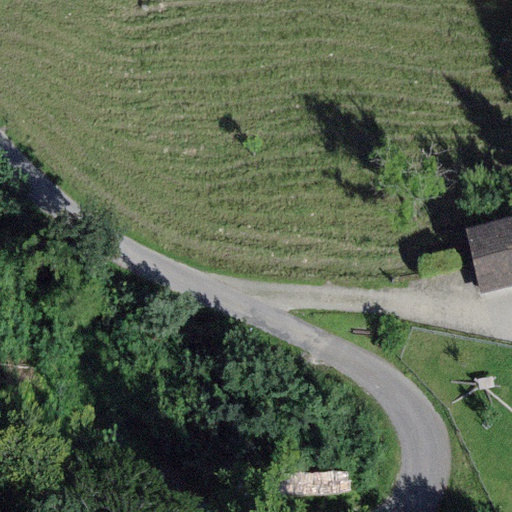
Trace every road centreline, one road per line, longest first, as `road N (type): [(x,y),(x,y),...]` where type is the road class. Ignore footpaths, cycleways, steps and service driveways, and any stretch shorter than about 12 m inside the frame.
road 1 (track): [(219,288),(371,375),(403,407),(414,426),(414,467),(387,511)]
road 2 (track): [(511,328),(389,304),(219,288)]
road 3 (track): [(0,148),(108,245),(219,288)]
road 4 (track): [(194,511),(0,469)]
